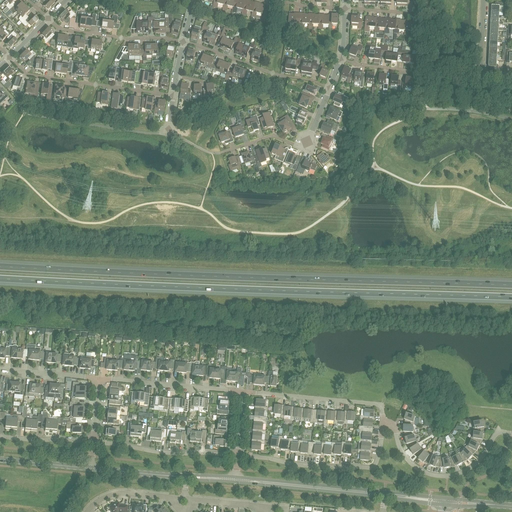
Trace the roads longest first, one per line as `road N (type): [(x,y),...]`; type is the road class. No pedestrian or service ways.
road 1 (motorway): [(0,279),(511,298)]
road 2 (motorway): [(511,285),(0,267)]
road 3 (residential): [(382,425),(373,468),(237,455)]
road 4 (residential): [(511,434),(497,431),(474,465),(442,475),(414,466),(393,426),(382,425)]
road 5 (residential): [(173,95),(29,77),(10,58)]
road 6 (residential): [(382,425),(377,404),(244,392)]
road 7 (residential): [(330,87),(182,42)]
road 8 (tertiary): [(385,494),(235,479)]
road 9 (residential): [(237,455),(92,442)]
road 10 (residential): [(244,392),(100,379)]
road 11 (residential): [(182,42),(60,30),(48,19)]
